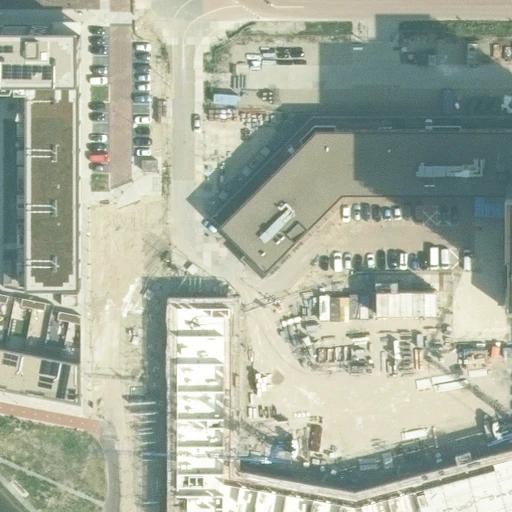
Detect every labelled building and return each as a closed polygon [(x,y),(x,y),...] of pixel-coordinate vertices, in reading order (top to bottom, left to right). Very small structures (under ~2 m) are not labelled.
[(0,25),(0,79),(26,79),(26,288),(80,288),(80,277),(80,95),(80,25),(27,25),(0,25)] [(479,172),(473,172),(473,193),(506,193),(506,310),(511,309),(511,126),(479,127),(479,130),(479,172)] [(316,127),(219,224),(242,247),(265,271),(310,227),(343,193),(473,193),(473,172),(479,172),(479,130),(479,127),(316,127)] [(78,294),(62,294),(62,305),(78,305),(78,294)] [(22,298),(21,306),(32,308),(34,300),(22,298)] [(34,300),(32,308),(44,311),(46,303),(34,300)] [(59,311),(57,319),(69,321),(70,313),(59,311)] [(69,321),(69,322),(80,324),(80,315),(70,313),(69,321)] [(511,511),(511,454),(356,496),(234,473),(234,314),(169,314),(168,511),(511,511)] [(24,350),(17,389),(36,392),(45,344),(44,344),(42,354),(24,350)] [(45,344),(36,392),(55,396),(64,348),(45,344)] [(5,347),(0,374),(0,385),(17,389),(24,350),(5,347)] [(64,348),(55,396),(80,401),(80,361),(63,358),(65,348),(64,348)]
